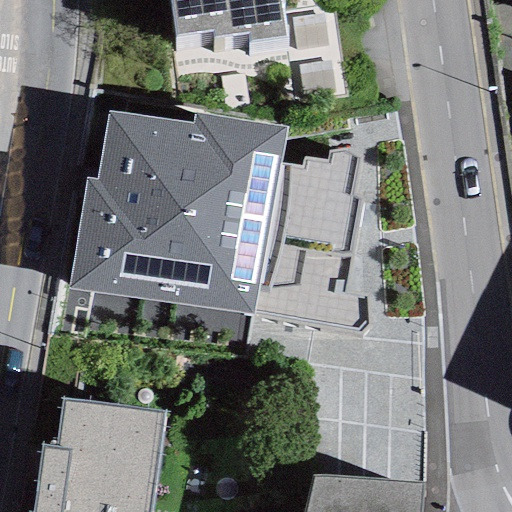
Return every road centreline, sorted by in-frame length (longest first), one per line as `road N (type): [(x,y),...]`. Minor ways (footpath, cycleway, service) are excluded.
road 1 (secondary): [(511,507),(495,476),(428,0)]
road 2 (secondary): [(52,0),(0,366)]
